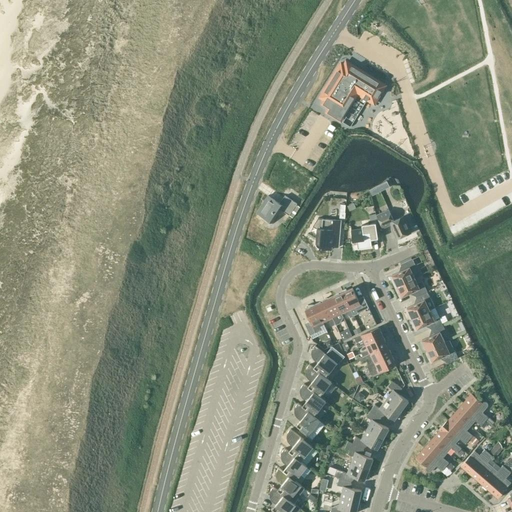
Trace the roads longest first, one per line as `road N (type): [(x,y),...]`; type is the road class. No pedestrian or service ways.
road 1 (secondary): [(158,511),(264,153),(355,0)]
road 2 (residential): [(250,511),(296,360),(298,337),(283,288),(298,270),(313,264),(372,275),(431,395)]
